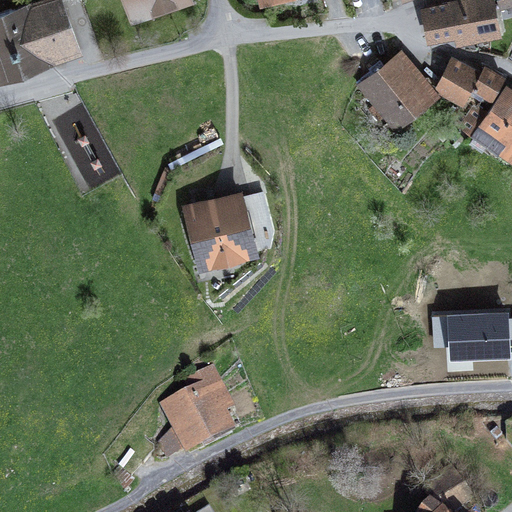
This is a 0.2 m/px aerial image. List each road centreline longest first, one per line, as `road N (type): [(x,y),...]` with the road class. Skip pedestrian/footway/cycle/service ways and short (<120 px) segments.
road 1 (residential): [(0,97),(227,38)]
road 2 (residential): [(397,21),(227,38)]
